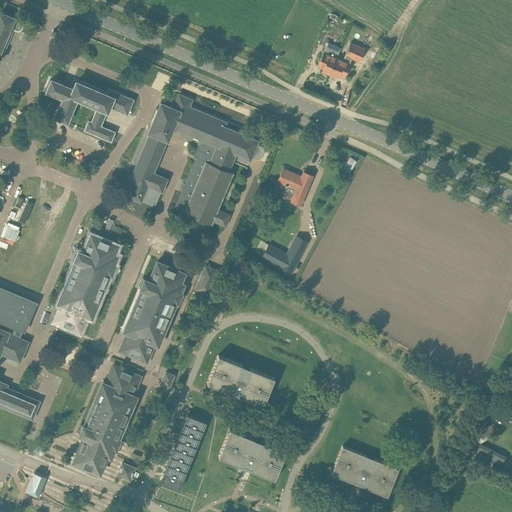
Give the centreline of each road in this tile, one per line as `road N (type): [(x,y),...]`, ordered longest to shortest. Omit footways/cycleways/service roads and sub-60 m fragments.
road 1 (tertiary): [(59,2),(511,200)]
road 2 (residential): [(284,511),(298,464),(333,401),(325,362),(302,333),(270,321),(233,321),(205,346)]
road 3 (residential): [(41,45),(145,96),(141,116),(89,192)]
road 4 (residential): [(145,234),(217,254),(254,171)]
road 5 (residential): [(205,346),(141,497)]
road 6 (residential): [(0,464),(11,468),(16,456),(141,497)]
road 7 (track): [(430,0),(346,125)]
road 8 (residential): [(145,234),(98,347)]
